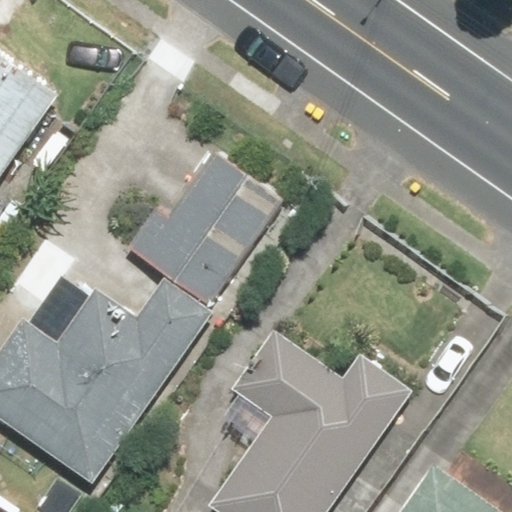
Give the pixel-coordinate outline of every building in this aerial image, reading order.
[(0,205),(76,98),(0,44),(0,205)] [(166,207),(140,245),(222,303),(297,197),(231,150),(182,218),(166,207)] [(35,315),(0,364),(0,407),(104,482),(223,316),(173,281),(148,315),(105,285),(67,338),(35,315)] [(233,511),(338,511),(422,387),(374,355),(360,376),(282,324),(241,385),(284,414),(222,504),(233,511)] [(511,511),(511,509),(445,462),(409,511),(511,511)]
